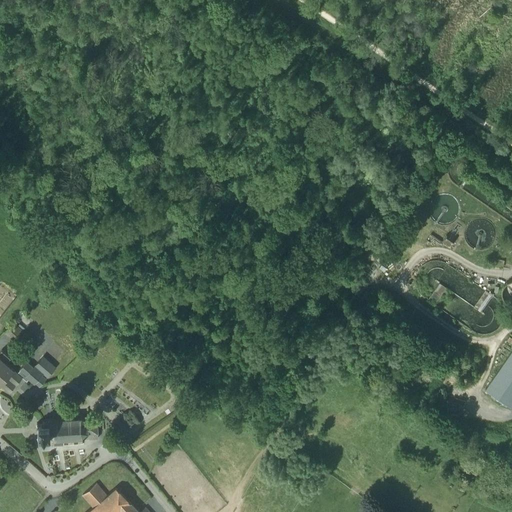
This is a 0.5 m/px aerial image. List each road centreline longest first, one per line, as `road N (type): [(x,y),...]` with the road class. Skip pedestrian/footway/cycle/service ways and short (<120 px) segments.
road 1 (track): [(17,301),(199,0)]
road 2 (residential): [(0,446),(53,491),(117,452),(170,511)]
